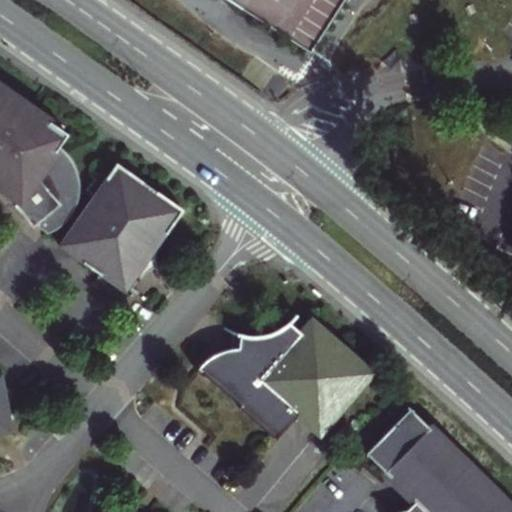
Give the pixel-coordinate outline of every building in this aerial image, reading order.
[(205,0),(304,63),(344,0),(205,0)] [(39,223),(35,226),(47,234),(61,226),(71,216),(77,203),(79,192),(78,172),(73,159),(59,146),(68,134),(0,87),(0,187),(19,201),(15,206),(26,220),(32,215),(39,223)] [(116,163),(58,246),(124,293),(145,264),(153,252),(182,210),(116,163)] [(32,215),(26,220),(32,227),(35,226),(39,223),(32,215)] [(201,363),(195,370),(202,377),(203,375),(239,406),(238,407),(275,439),(297,413),(307,422),(319,432),(369,373),(311,322),(302,333),(288,322),(269,333),(260,335),(250,336),(240,334),(238,349),(218,351),(210,357),(201,363)] [(0,433),(12,432),(1,373),(0,372),(0,433)] [(499,503),(498,502),(496,502),(500,498),(409,408),(364,453),(413,501),(406,509),(393,511),(507,511),(506,509),(505,508),(503,507),(502,506),(501,504),(499,503)] [(511,511),(511,509),(500,498),(496,502),(498,502),(499,503),(501,504),(502,506),(503,507),(505,508),(506,509),(507,511),(511,511)]
